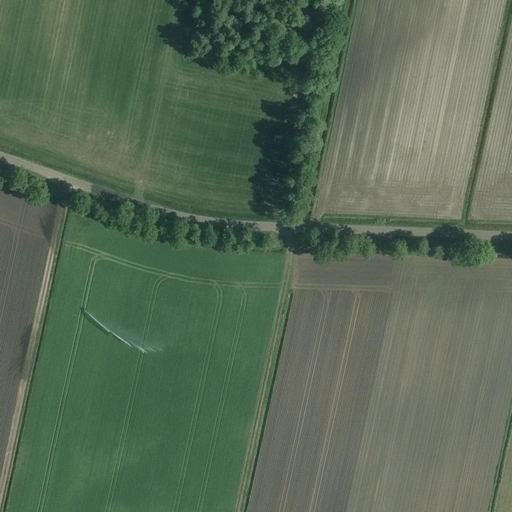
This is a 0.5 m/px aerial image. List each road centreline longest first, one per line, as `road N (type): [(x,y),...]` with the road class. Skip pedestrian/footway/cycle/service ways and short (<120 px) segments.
road 1 (unclassified): [(511,235),(188,218),(0,155)]
road 2 (track): [(0,511),(69,180)]
road 3 (track): [(294,226),(234,511)]
